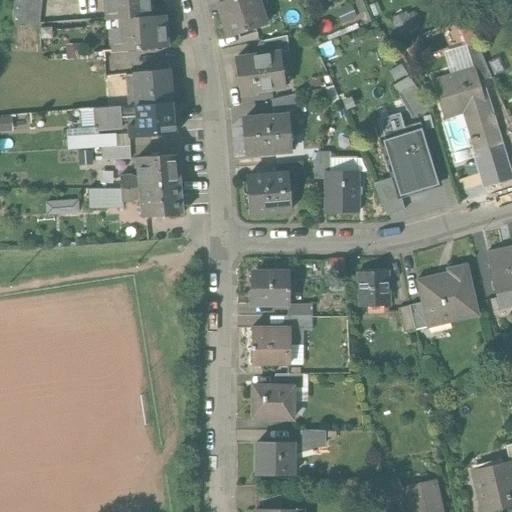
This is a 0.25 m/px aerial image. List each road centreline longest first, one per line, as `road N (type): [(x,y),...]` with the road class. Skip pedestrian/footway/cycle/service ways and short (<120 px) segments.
road 1 (residential): [(511,200),(419,228),(223,232)]
road 2 (residential): [(223,232),(219,511)]
road 3 (residential): [(190,0),(212,73),(223,232)]
